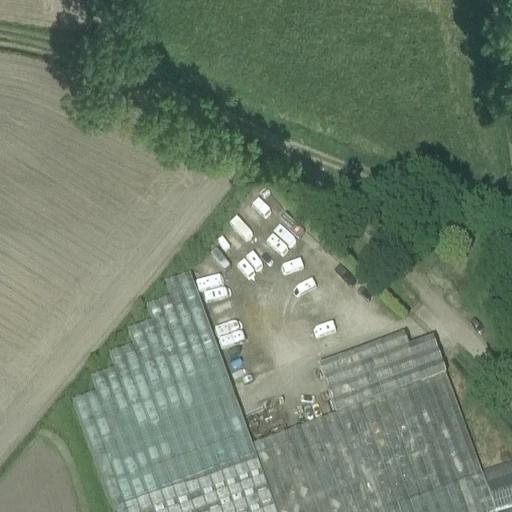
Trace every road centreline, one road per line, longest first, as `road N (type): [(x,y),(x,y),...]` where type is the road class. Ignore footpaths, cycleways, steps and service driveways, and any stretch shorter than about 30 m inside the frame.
road 1 (track): [(511,216),(283,146),(100,44),(112,0)]
road 2 (track): [(511,397),(283,146)]
